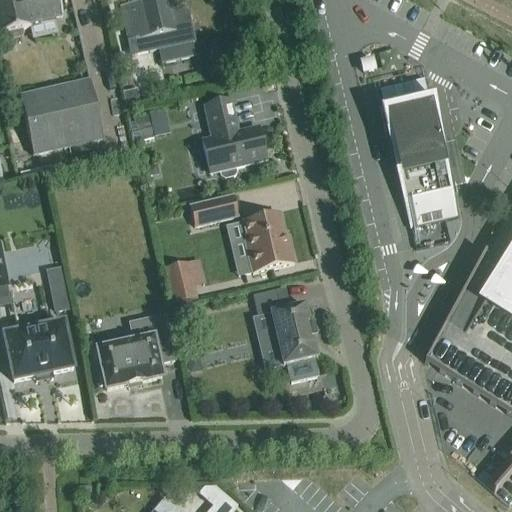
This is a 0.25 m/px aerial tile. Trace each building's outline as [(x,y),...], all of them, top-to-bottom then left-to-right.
[(0,0),(0,36),(7,35),(8,39),(12,42),(20,40),(23,36),(22,32),(30,30),(29,26),(62,18),(57,0),(0,0)] [(166,0),(167,1),(120,11),(131,61),(195,47),(188,17),(180,18),(178,9),(186,7),(184,0),(166,0)] [(193,49),(160,57),(163,69),(196,61),(193,49)] [(103,142),(89,84),(19,100),(32,158),(103,142)] [(424,85),(380,96),(384,118),(410,231),(457,221),(452,197),(455,197),(452,188),(449,188),(442,159),(445,158),(443,149),(433,106),(430,107),(424,85)] [(257,131),(236,136),(234,128),(236,127),(231,104),(203,111),(210,142),(202,144),(210,176),(219,174),(220,179),(224,181),(233,179),(235,175),(235,171),(265,163),(257,131)] [(152,116),(133,119),(138,146),(157,141),(152,116)] [(194,230),(237,220),(232,199),(189,210),(194,230)] [(243,225),(249,251),(246,252),(252,277),(294,267),(289,249),(287,250),(279,216),(243,225)] [(483,255),(424,365),(511,420),(511,470),(491,494),(493,496),(511,474),(511,261),(507,270),(483,255)] [(173,308),(196,303),(187,265),(164,271),(173,308)] [(309,329),(304,308),(290,312),(280,314),(275,293),(252,299),(257,321),(270,318),(274,335),(267,337),(270,353),(278,351),(282,370),(286,369),(290,387),(317,380),(313,362),(317,362),(312,341),(314,341),(311,328),(309,329)] [(161,381),(158,367),(174,364),(164,319),(147,323),(151,342),(133,346),(131,335),(114,339),(116,350),(97,354),(106,393),(161,381)] [(73,372),(63,326),(42,330),(41,324),(23,327),(24,334),(3,338),(13,385),(73,372)] [(234,511),(237,510),(216,491),(207,502),(215,509),(211,511),(174,511),(173,511),(172,511),(234,511)]
